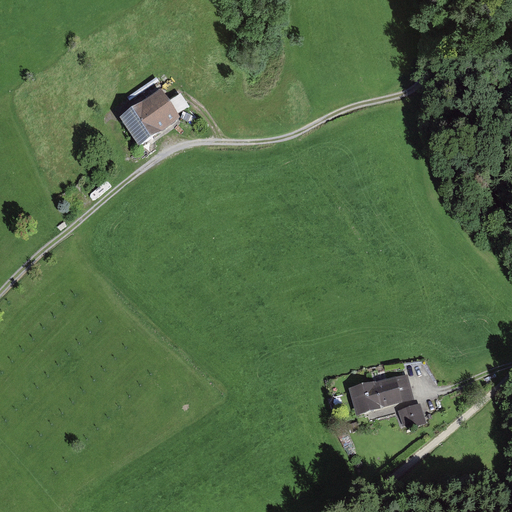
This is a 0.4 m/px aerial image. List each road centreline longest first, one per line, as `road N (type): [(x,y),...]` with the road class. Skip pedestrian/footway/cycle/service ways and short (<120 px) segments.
road 1 (track): [(0,298),(99,207),(171,159),(277,146),(421,88)]
road 2 (track): [(338,511),(370,497),(511,383)]
road 3 (track): [(367,422),(511,370)]
